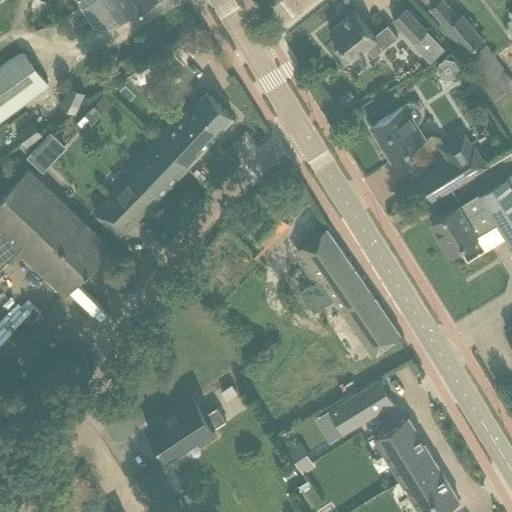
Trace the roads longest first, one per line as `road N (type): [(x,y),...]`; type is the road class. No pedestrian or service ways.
road 1 (unclassified): [(26,511),(188,227),(281,139)]
road 2 (tertiary): [(511,474),(297,126)]
